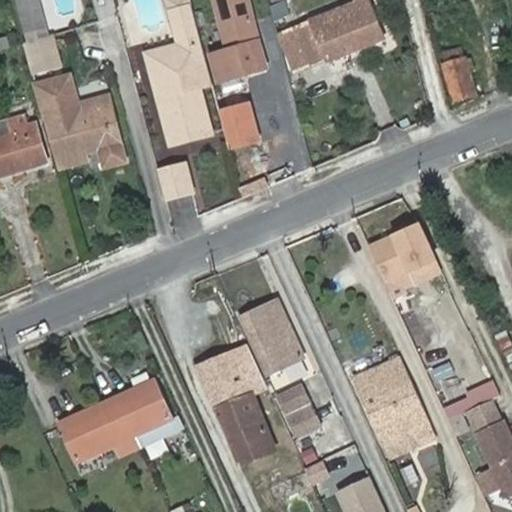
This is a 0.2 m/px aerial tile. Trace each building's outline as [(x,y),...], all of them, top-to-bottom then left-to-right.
[(49,36),(38,0),(18,0),(29,42),(49,36)] [(214,89),(190,0),(188,0),(170,5),(179,38),(189,36),(193,48),(170,54),(173,67),(153,72),(174,150),(214,140),(206,110),(199,112),(195,94),(202,92),(214,89)] [(247,0),(214,0),(229,51),(212,56),(220,84),(267,70),(260,43),(258,38),(249,33),(254,24),(247,0)] [(285,0),(284,0),(270,6),(274,21),(289,14),(285,0)] [(310,70),(329,62),(385,38),(369,0),(356,0),(357,3),(293,31),(310,70)] [(293,31),(278,37),(294,77),(310,70),(293,31)] [(26,44),(39,89),(66,82),(54,35),(49,36),(29,42),(26,44)] [(0,38),(0,50),(11,48),(8,37),(0,38)] [(170,54),(149,59),(153,72),(173,67),(170,54)] [(444,67),(456,101),(478,95),(466,60),(444,67)] [(8,79),(14,105),(30,102),(24,75),(8,79)] [(202,92),(195,94),(199,112),(206,110),(202,92)] [(44,112),(48,124),(111,105),(107,95),(44,112)] [(48,124),(58,161),(121,143),(111,105),(48,124)] [(0,176),(48,163),(37,126),(29,128),(26,118),(0,124),(0,176)] [(121,143),(58,161),(60,169),(124,152),(121,143)] [(185,164),(160,171),(167,199),(192,192),(185,164)] [(420,224),(371,247),(392,294),(404,289),(398,277),(437,260),(420,224)] [(437,260),(398,277),(404,289),(442,271),(437,260)] [(243,319),(269,375),(304,359),(279,303),(243,319)] [(497,338),(506,355),(511,351),(511,345),(507,334),(497,338)] [(268,386),(250,347),(197,371),(216,412),(223,409),(228,419),(225,420),(236,445),(241,448),(249,464),(279,451),(253,393),(268,386)] [(358,378),(387,444),(430,425),(405,369),(399,371),(394,362),(358,378)] [(83,462),(92,458),(118,446),(123,457),(141,448),(137,437),(174,420),(156,382),(62,424),(80,464),(83,462)] [(319,422),(303,387),(275,401),(291,436),(319,422)] [(511,434),(505,420),(478,433),(503,490),(511,493),(511,434)] [(430,425),(387,444),(393,458),(410,451),(408,445),(433,434),(430,425)] [(336,456),(345,478),(366,470),(356,448),(336,456)] [(95,467),(92,458),(83,462),(87,471),(95,467)] [(324,459),(305,468),(313,485),(332,477),(324,459)] [(371,477),(339,492),(348,511),(382,511),(386,510),(371,477)]
